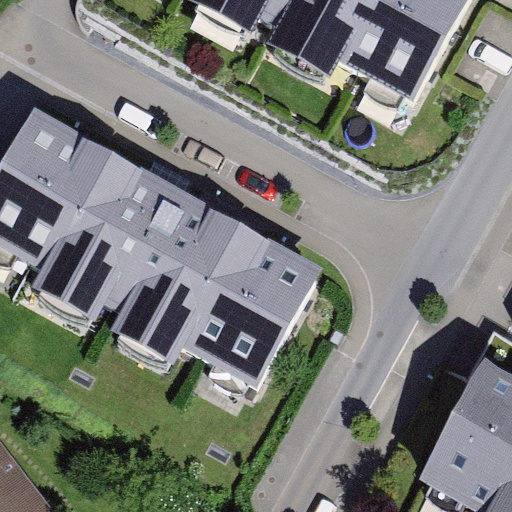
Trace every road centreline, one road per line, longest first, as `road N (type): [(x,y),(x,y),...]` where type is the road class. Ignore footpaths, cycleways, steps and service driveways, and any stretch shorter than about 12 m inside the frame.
road 1 (residential): [(436,264),(23,39)]
road 2 (residential): [(301,511),(436,264)]
road 3 (residential): [(436,264),(511,132)]
